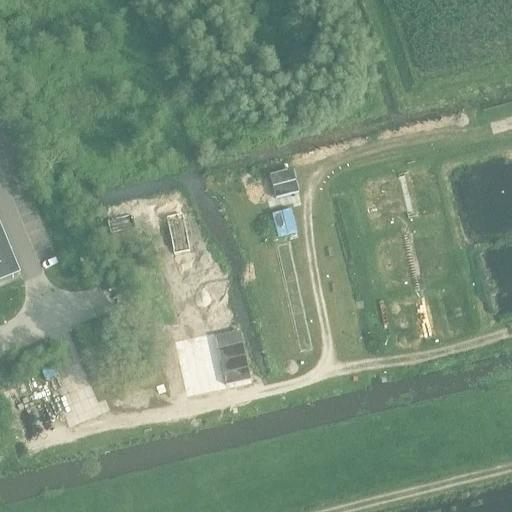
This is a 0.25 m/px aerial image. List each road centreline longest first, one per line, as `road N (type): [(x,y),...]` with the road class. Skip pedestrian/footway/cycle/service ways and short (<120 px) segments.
road 1 (track): [(0,390),(36,432),(61,436),(309,380),(329,350),(305,205),(323,164),(511,125)]
road 2 (track): [(355,511),(511,471)]
road 3 (track): [(122,424),(78,307)]
